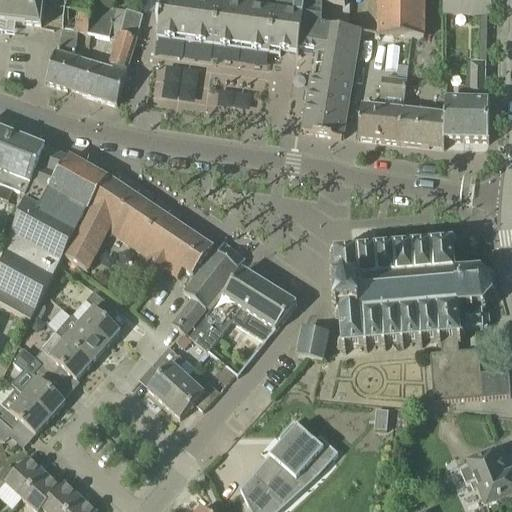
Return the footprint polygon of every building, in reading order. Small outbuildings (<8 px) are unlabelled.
[(0,0),(0,35),(6,36),(7,26),(41,30),(44,0),(0,0)] [(163,0),(157,42),(270,57),(270,54),(298,58),(299,50),(301,51),(305,26),(323,29),(323,28),(322,28),(322,0),(163,0)] [(424,41),(424,0),(379,0),(379,40),(424,41)] [(492,18),(492,0),(443,0),(443,17),(487,18),(492,18)] [(68,2),(65,22),(91,28),(93,7),(68,2)] [(77,97),(117,110),(127,74),(137,42),(143,18),(93,7),(91,28),(90,39),(116,44),(110,65),(88,58),(88,66),(77,97)] [(90,39),(91,28),(65,22),(59,59),(54,58),(46,87),(77,97),(88,66),(78,64),(78,37),(90,39)] [(323,29),(305,26),(301,51),(317,54),(313,80),(351,86),(359,34),(323,28),(323,29)] [(485,105),(486,65),(479,65),(471,65),(471,86),(466,86),(466,92),(459,92),(459,106),(445,106),(445,118),(444,145),(489,147),(490,106),(485,105)] [(398,68),(396,83),(407,84),(408,69),(398,68)] [(341,143),(351,86),(313,80),(310,95),(307,95),(305,105),(309,105),(306,123),(307,123),(305,133),(304,133),(304,137),(341,143)] [(404,114),(407,84),(382,81),(380,97),(379,111),(361,109),(358,143),(399,148),(403,114),(404,114)] [(444,145),(445,118),(404,114),(403,114),(399,148),(429,151),(430,145),(444,146),(443,153),(444,153),(444,145)] [(0,189),(26,199),(45,151),(0,133),(0,189)] [(0,307),(31,324),(35,317),(40,306),(53,281),(64,260),(78,233),(88,213),(89,213),(109,182),(108,181),(106,181),(69,161),(45,151),(26,199),(7,254),(0,273),(0,307)] [(78,233),(64,260),(88,275),(109,235),(133,250),(149,262),(144,269),(149,273),(179,229),(109,182),(89,213),(88,213),(78,233)] [(193,279),(214,253),(179,229),(149,273),(160,280),(165,273),(177,281),(183,272),(193,279)] [(453,248),(452,242),(449,243),(450,248),(436,249),(435,244),(432,244),(433,250),(417,251),(417,246),(414,246),(414,251),(396,253),(396,248),(392,248),(393,253),(378,254),(377,249),(374,249),(374,254),(359,255),(359,250),(355,250),(356,256),(338,257),(337,252),(334,252),(334,257),(329,257),(330,261),(334,261),(337,287),(332,288),(333,292),(331,292),(331,296),(333,296),(334,299),(335,300),(335,309),(334,310),(335,313),(333,313),(333,317),(335,317),(335,321),(340,321),(342,348),(338,349),(338,352),(342,351),(343,356),(346,356),(345,351),(364,349),(364,355),(367,354),(367,349),(382,348),(382,353),(386,353),(385,348),(400,346),(401,352),(404,351),(403,346),(419,345),(419,350),(422,350),(422,345),(437,343),(438,348),(441,348),(442,357),(430,358),(434,407),(511,400),(508,375),(481,377),(479,353),(459,355),(458,346),(461,347),(461,342),(466,341),(466,338),(460,338),(460,333),(487,331),(487,326),(490,326),(489,317),(482,318),(481,310),(483,314),(487,313),(484,308),(491,300),(496,301),(497,298),(492,297),(491,287),(495,284),(494,281),(490,283),(481,277),(483,272),(480,271),(478,275),(469,276),(469,271),(465,272),(466,276),(456,277),(453,251),(458,250),(458,247),(453,248)] [(185,339),(198,323),(239,272),(216,254),(184,296),(192,303),(172,328),(185,339)] [(266,347),(297,308),(243,275),(225,297),(225,298),(189,341),(208,357),(212,352),(233,326),(266,347)] [(105,321),(113,312),(94,296),(72,321),(71,320),(71,321),(105,352),(120,335),(105,321)] [(41,322),(46,314),(46,313),(45,311),(45,309),(40,306),(35,317),(41,322)] [(37,321),(29,329),(38,337),(45,329),(37,321)] [(91,368),(105,352),(71,321),(56,337),(91,368)] [(91,368),(56,337),(56,338),(55,337),(42,352),(44,353),(43,354),(35,363),(53,380),(61,371),(76,384),(91,368)] [(184,338),(177,346),(185,353),(192,345),(184,338)] [(308,343),(304,342),(304,341),(301,341),(300,343),(301,344),(300,349),(299,349),(299,352),(298,357),(297,360),(323,365),(326,349),(327,349),(327,346),(324,346),(320,345),(317,344),(317,345),(311,343),(308,342),(308,343)] [(164,409),(187,382),(178,374),(185,366),(169,352),(152,370),(161,378),(147,394),(164,409)] [(26,372),(28,374),(38,382),(23,398),(50,423),(65,406),(46,388),(53,380),(35,363),(25,354),(17,363),(27,371),(26,372)] [(196,390),(187,382),(164,409),(180,423),(194,408),(203,416),(220,398),(204,383),(196,390)] [(36,439),(50,423),(23,398),(17,392),(0,410),(0,423),(12,434),(20,426),(36,439)] [(243,490),(240,493),(249,511),(259,511),(271,499),(281,508),(299,488),(295,485),(309,470),(319,478),(333,463),(338,458),(333,453),(334,452),(328,447),(327,448),(319,441),(315,445),(294,426),(279,443),(283,447),(268,463),(282,474),(267,491),(254,479),(244,490),(243,490)] [(0,467),(8,464),(3,449),(0,450),(0,467)] [(493,460),(501,456),(511,451),(511,449),(493,459),(469,468),(470,471),(460,475),(466,488),(470,486),(476,484),(479,490),(487,510),(511,498),(511,477),(510,478),(504,465),(496,468),(493,460)] [(22,503),(45,477),(28,462),(5,488),(22,503)] [(60,491),(45,477),(22,503),(31,511),(42,511),(65,487),(64,486),(60,491)] [(71,511),(81,502),(65,487),(42,511),(71,511)] [(92,511),(81,502),(71,511),(92,511)]
